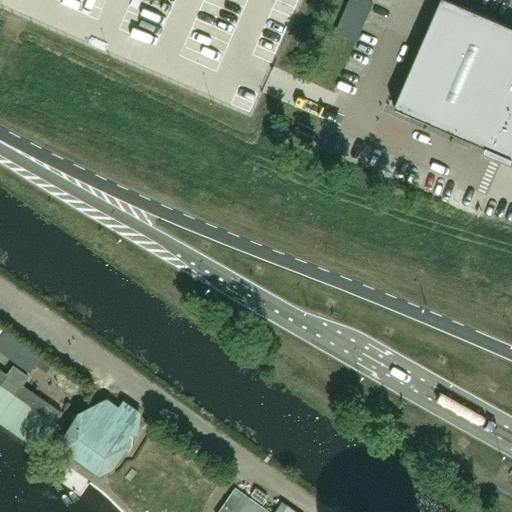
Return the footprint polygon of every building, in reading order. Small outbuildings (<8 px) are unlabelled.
[(356,41),(374,0),(373,0),(348,0),(335,31),(356,41)] [(511,159),(511,27),(449,0),(440,0),(394,108),(486,148),(483,155),(509,166),(511,159)] [(0,318),(9,324),(15,316),(0,306),(0,318)] [(0,327),(0,343),(34,367),(41,356),(0,327)] [(8,375),(1,385),(15,395),(22,385),(23,385),(29,376),(13,365),(7,374),(8,375)] [(7,374),(0,369),(0,383),(1,385),(8,375),(7,374)] [(23,385),(22,385),(15,395),(55,422),(61,412),(23,385)] [(127,446),(129,432),(137,433),(139,414),(124,403),(119,410),(106,401),(81,413),(79,436),(68,435),(68,436),(67,446),(101,470),(110,466),(111,466),(107,456),(127,446)] [(274,511),(270,511),(235,488),(218,511),(296,511),(282,502),(274,511)]
